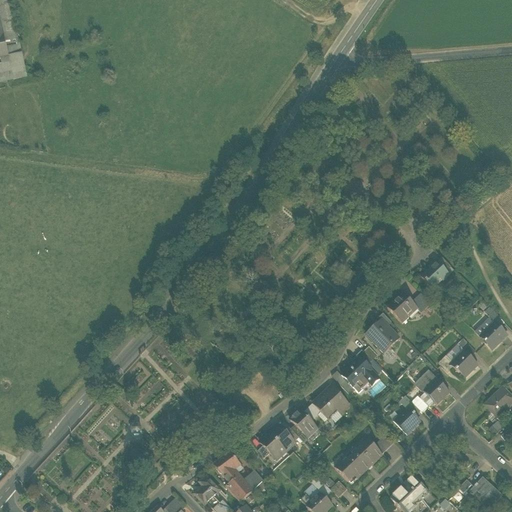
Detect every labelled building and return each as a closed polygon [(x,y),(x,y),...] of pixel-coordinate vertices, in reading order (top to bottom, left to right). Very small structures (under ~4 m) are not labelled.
[(0,0),(0,21),(1,27),(3,37),(13,35),(17,35),(8,0),(0,0)] [(3,37),(1,27),(0,27),(0,61),(9,60),(8,56),(3,37)] [(18,54),(13,35),(3,37),(8,56),(18,54)] [(21,53),(18,54),(8,56),(9,60),(0,61),(0,78),(13,76),(14,80),(26,77),(21,53)] [(438,266),(446,275),(451,270),(443,261),(438,266)] [(421,282),(430,292),(440,283),(442,285),(449,278),(446,275),(438,266),(436,265),(429,271),(430,272),(421,282)] [(416,311),(421,316),(430,307),(421,297),(412,306),(416,310),(416,311)] [(388,313),(402,328),(409,321),(407,319),(416,311),(416,310),(412,306),(404,298),(388,313)] [(483,304),(478,309),(483,314),(488,310),(483,304)] [(495,326),(495,327),(500,321),(490,311),(485,316),(490,321),(495,326)] [(381,324),(387,330),(391,326),(383,318),(379,322),(381,324)] [(476,335),(480,340),(495,326),(490,321),(476,335)] [(383,357),(384,357),(390,351),(399,343),(387,330),(381,324),(366,339),(373,346),(384,357),(383,357)] [(495,327),(495,326),(480,340),(485,345),(484,346),(492,354),(501,344),(499,342),(505,336),(495,327)] [(457,347),(461,351),(467,346),(463,341),(457,347)] [(465,354),(469,359),(475,353),(467,346),(461,351),(464,354),(465,354)] [(461,351),(457,347),(446,359),(449,357),(455,363),(459,359),(459,360),(464,354),(461,351)] [(369,349),(363,355),(372,364),(377,358),(369,349)] [(390,351),(384,357),(389,363),(394,358),(393,357),(394,355),(390,351)] [(369,367),(372,364),(363,355),(362,353),(356,359),(359,361),(360,361),(367,368),(369,367)] [(459,359),(455,363),(452,366),(450,368),(453,371),(457,375),(458,374),(463,380),(470,373),(471,374),(478,367),(469,359),(465,354),(464,354),(459,360),(459,359)] [(449,357),(446,359),(452,366),(455,363),(449,357)] [(450,368),(452,366),(446,359),(438,366),(448,376),(453,371),(450,368)] [(341,378),(353,391),(364,381),(368,386),(371,389),(379,381),(367,368),(360,361),(359,361),(341,378)] [(372,364),(369,367),(378,377),(382,374),(372,364)] [(332,380),(348,396),(353,391),(341,378),(338,374),(332,380)] [(424,395),(437,382),(429,374),(416,388),(424,396),(424,395)] [(364,381),(353,391),(358,395),(368,386),(364,381)] [(433,404),(436,408),(444,400),(449,395),(437,382),(424,395),(433,404)] [(321,415),(329,423),(327,421),(336,412),(339,416),(349,406),(331,389),(331,390),(320,401),(319,400),(313,406),(313,407),(321,415)] [(485,408),(497,420),(511,405),(511,399),(503,390),(485,408)] [(424,396),(420,400),(428,409),(433,404),(424,395),(424,396)] [(415,418),(420,413),(411,404),(405,398),(399,404),(408,413),(409,412),(415,418)] [(417,398),(411,404),(420,413),(422,415),(428,409),(420,400),(417,398)] [(304,414),(313,423),(321,415),(313,407),(313,406),(304,414)] [(395,425),(407,437),(420,424),(415,418),(409,412),(408,413),(395,425)] [(303,436),(307,440),(316,431),(300,414),(290,423),(293,426),(303,436)] [(293,426),(289,430),(299,441),(303,436),(293,426)] [(278,427),(269,436),(285,454),(294,445),(284,434),(278,427)] [(132,435),(135,438),(139,438),(142,435),(141,431),(138,428),(134,428),(132,431),(132,435)] [(294,445),(299,441),(289,430),(284,434),(294,445)] [(501,438),(505,443),(511,436),(511,433),(510,431),(501,438)] [(276,463),(285,454),(269,436),(259,445),(263,449),(270,456),(276,463)] [(374,449),(382,456),(394,444),(387,436),(374,449)] [(335,471),(348,485),(354,479),(357,481),(382,457),(382,456),(374,449),(366,440),(358,447),(361,450),(344,467),(341,464),(335,471)] [(258,454),(264,462),(270,456),(263,449),(258,454)] [(442,465),(458,479),(463,472),(465,473),(470,467),(453,451),(450,455),(444,449),(424,471),(431,477),(442,465)] [(214,468),(229,487),(239,478),(234,472),(240,467),(230,455),(214,468)] [(166,475),(172,481),(176,477),(177,478),(182,473),(176,466),(166,475)] [(418,475),(426,482),(431,477),(424,471),(423,472),(422,470),(418,475)] [(244,484),(252,494),(261,485),(253,476),(244,484)] [(321,495),(324,499),(331,493),(314,476),(308,483),(320,496),(321,495)] [(244,484),(239,478),(229,487),(226,490),(240,506),(252,494),(244,484)] [(390,501),(401,511),(411,511),(429,495),(413,478),(390,501)] [(207,506),(213,511),(219,506),(213,500),(220,493),(206,479),(199,485),(203,489),(195,497),(205,508),(207,506)] [(478,510),(479,511),(489,511),(502,498),(495,492),(494,494),(481,482),(470,494),(482,506),(478,510)] [(330,492),(338,500),(347,492),(339,483),(330,492)] [(458,491),(463,496),(472,488),(467,483),(458,491)] [(255,492),(259,496),(266,489),(262,485),(255,492)] [(324,499),(326,502),(333,495),(331,493),(324,499)] [(320,496),(312,504),(306,509),(306,510),(308,511),(328,511),(333,508),(326,502),(324,499),(321,495),(320,496)] [(301,504),(306,509),(312,504),(306,498),(301,504)] [(165,511),(182,511),(185,510),(176,500),(165,511)]
